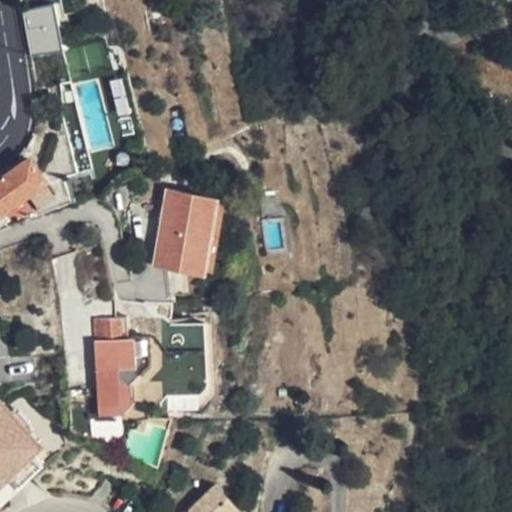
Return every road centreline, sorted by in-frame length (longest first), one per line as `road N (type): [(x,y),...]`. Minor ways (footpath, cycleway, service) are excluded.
road 1 (unknown): [(0,229),(48,214),(89,221),(107,271)]
road 2 (residential): [(0,13),(9,98),(0,136)]
